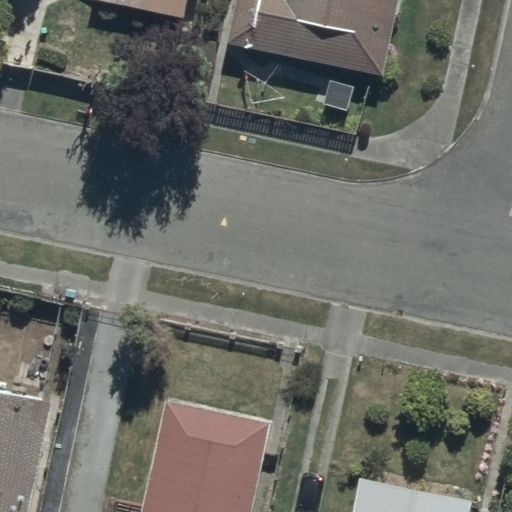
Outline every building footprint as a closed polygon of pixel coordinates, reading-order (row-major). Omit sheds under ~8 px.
[(93,0),(93,3),(184,22),(188,0),(93,0)] [(406,0),(236,0),(227,51),(390,84),(406,0)] [(0,511),(31,511),(53,403),(0,393),(0,511)] [(144,511),(253,511),(273,428),(168,405),(144,511)] [(361,483),(355,511),(470,511),(472,504),(361,483)]
